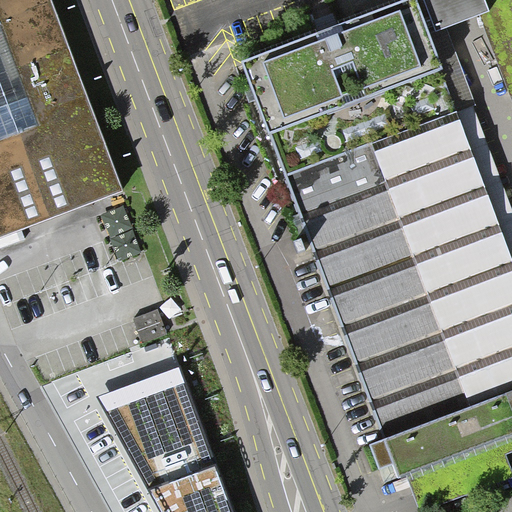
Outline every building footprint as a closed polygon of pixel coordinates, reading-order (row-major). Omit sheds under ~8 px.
[(49,0),(0,0),(0,232),(120,183),(49,0)] [(511,0),(425,0),(438,34),(480,19),(511,105),(511,0)] [(242,67),(387,446),(372,452),(381,477),(395,471),(400,483),(408,480),(420,511),(424,511),(511,480),(511,473),(506,458),(511,455),(511,260),(414,1),(242,67)] [(128,206),(107,213),(124,260),(145,253),(128,206)] [(107,411),(161,511),(235,511),(186,382),(107,411)]
